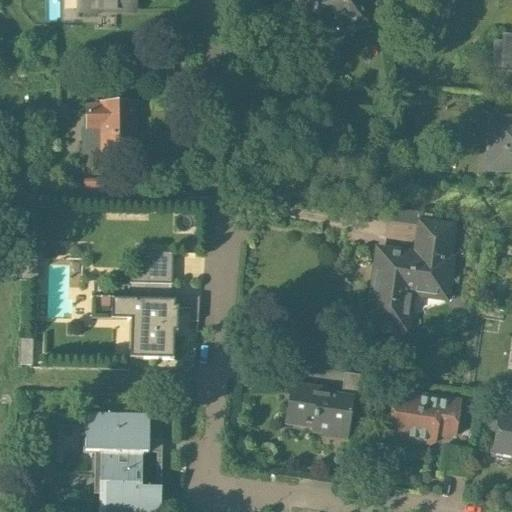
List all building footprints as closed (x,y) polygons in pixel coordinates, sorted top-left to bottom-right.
[(78,0),(78,9),(76,9),(76,11),(134,11),(133,0),(78,0)] [(358,0),(293,0),(306,39),(331,32),(328,38),(332,44),(337,45),(343,41),(344,39),(346,39),(342,29),(364,24),(360,6),(364,5),(362,0),(359,0),(358,0)] [(511,37),(503,37),(502,43),(501,70),(501,73),(511,73),(511,37)] [(502,43),(493,43),(492,69),(501,70),(502,43)] [(511,94),(496,94),(494,121),(511,122),(511,94)] [(136,105),(104,106),(104,109),(89,109),(89,129),(104,129),(104,156),(136,156),(136,105)] [(511,122),(494,121),(492,121),(490,152),(501,153),(500,172),(511,172),(511,122)] [(415,256),(377,251),(367,329),(406,334),(408,318),(411,291),(445,295),(450,261),(447,260),(451,229),(419,225),(415,256)] [(169,255),(143,255),(143,285),(169,286),(169,255)] [(143,285),(129,285),(129,298),(129,301),(171,302),(172,286),(143,285)] [(129,298),(91,298),(91,320),(127,321),(127,301),(129,301),(129,298)] [(129,301),(127,301),(127,321),(126,360),(172,361),(174,303),(171,302),(129,301)] [(368,378),(344,374),(340,398),(353,400),(353,401),(365,403),(368,378)] [(327,392),(290,387),(285,424),(312,427),(311,432),(331,435),(333,426),(349,428),(353,401),(353,400),(340,398),(327,396),(327,392)] [(459,403),(403,395),(400,417),(405,418),(403,435),(406,440),(429,443),(435,440),(436,430),(443,431),(446,436),(451,436),(455,433),(459,403)] [(149,417),(85,415),(85,420),(84,420),(83,455),(95,455),(94,495),(99,495),(115,496),(116,489),(141,490),(141,455),(148,455),(149,417)] [(511,418),(496,416),(490,420),(489,428),(493,434),(497,434),(494,451),(511,454),(511,457),(511,418)] [(471,452),(446,448),(442,476),(467,480),(471,452)] [(141,490),(116,489),(115,496),(99,495),(98,511),(160,511),(161,490),(141,490)]
